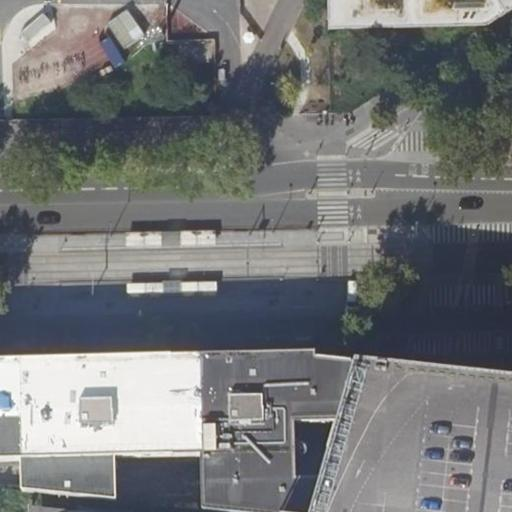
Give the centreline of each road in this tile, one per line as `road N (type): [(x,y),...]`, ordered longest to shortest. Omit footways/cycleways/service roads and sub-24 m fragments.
road 1 (residential): [(0,335),(511,322)]
road 2 (primary): [(0,205),(418,194)]
road 3 (residential): [(418,194),(425,124),(511,60)]
